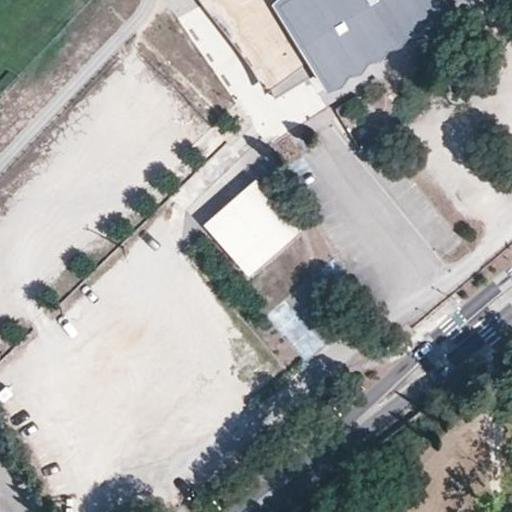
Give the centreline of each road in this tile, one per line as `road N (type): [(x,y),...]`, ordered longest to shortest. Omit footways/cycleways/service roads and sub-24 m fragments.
road 1 (secondary): [(511,275),(331,432),(323,451)]
road 2 (secondary): [(323,451),(347,445),(511,309)]
road 3 (track): [(493,336),(484,361),(495,511)]
road 4 (track): [(488,418),(422,456),(410,511)]
